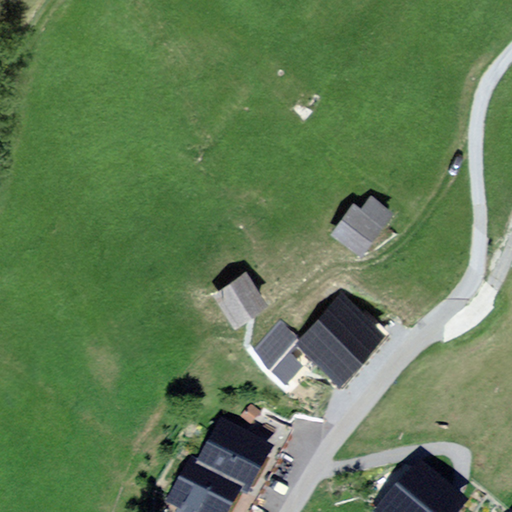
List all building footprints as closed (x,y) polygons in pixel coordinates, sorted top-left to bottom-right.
[(408,215),(381,196),(375,206),(364,199),(340,233),(378,258),(408,215)] [(278,269),(236,283),(250,328),(292,314),(278,269)] [(398,331),(345,290),(304,342),(357,383),(398,331)] [(305,367),(292,349),(302,341),(288,322),(257,345),(285,381),(305,367)] [(259,511),(293,444),(229,413),(207,459),(199,455),(178,499),(205,511),(259,511)] [(451,511),(463,499),(422,463),(380,511),(451,511)]
